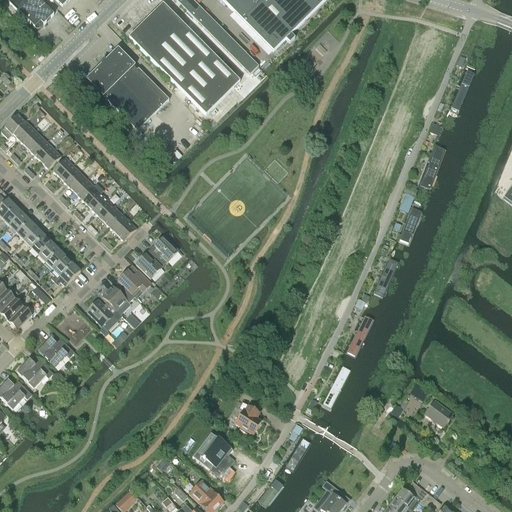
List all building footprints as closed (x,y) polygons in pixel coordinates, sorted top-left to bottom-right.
[(36,0),(13,0),(9,4),(36,31),(39,32),(54,17),(36,0)] [(53,0),(62,9),(70,0),(53,0)] [(190,0),(173,0),(249,77),(258,68),(190,0)] [(219,0),(273,54),(285,41),(289,45),(294,40),(290,36),(326,0),(219,0)] [(162,6),(128,39),(205,117),(239,84),(162,6)] [(100,66),(86,81),(137,133),(168,102),(117,50),(105,62),(101,61),(100,66)] [(473,79),(463,75),(447,114),(457,118),(473,79)] [(12,137),(24,125),(17,117),(0,133),(0,134),(7,142),(12,137)] [(19,144),(32,131),(25,124),(24,125),(12,137),(19,144)] [(26,151),(39,138),(32,131),(19,144),(26,151)] [(151,148),(154,145),(140,131),(137,133),(151,148)] [(33,158),(46,145),(39,138),(26,151),(33,158)] [(40,165),(53,152),(46,145),(33,158),(40,165)] [(435,148),(420,188),(431,192),(447,152),(435,148)] [(53,152),(40,165),(48,172),(60,160),(53,152)] [(59,181),(71,169),(64,161),(51,174),(59,181)] [(66,188),(78,176),(71,169),(59,181),(66,188)] [(73,195),(85,183),(78,176),(66,188),(73,195)] [(80,202),(93,190),(85,183),(73,195),(80,202)] [(93,190),(80,202),(87,209),(100,197),(103,193),(96,186),(93,190)] [(511,186),(503,199),(511,206),(511,186)] [(94,216),(107,204),(100,197),(87,209),(94,216)] [(0,219),(2,221),(15,209),(7,201),(0,208),(0,219)] [(101,223),(114,211),(107,204),(94,216),(101,223)] [(9,229),(22,216),(15,209),(2,221),(9,229)] [(109,231),(121,218),(114,211),(101,223),(109,231)] [(422,215),(412,211),(400,242),(410,246),(422,215)] [(16,236),(29,223),(22,216),(9,229),(16,236)] [(116,238),(128,225),(121,218),(109,231),(116,238)] [(23,243),(36,230),(29,223),(16,236),(23,243)] [(128,225),(116,238),(123,245),(136,232),(128,225)] [(31,250),(44,238),(36,230),(23,243),(31,250)] [(38,257),(51,245),(44,238),(31,250),(38,257)] [(148,252),(164,268),(178,254),(163,239),(154,248),(153,247),(148,252)] [(45,265),(58,252),(51,245),(38,257),(45,265)] [(52,272),(65,259),(58,252),(45,265),(52,272)] [(150,282),(164,268),(148,252),(144,257),(135,267),(150,282)] [(54,284),(59,279),(60,279),(72,266),(65,259),(52,272),(50,275),(54,279),(51,282),(54,284)] [(400,266),(389,262),(374,296),(385,301),(400,266)] [(64,289),(67,286),(80,274),(72,266),(60,279),(59,279),(54,284),(57,288),(60,285),(64,289)] [(127,273),(117,283),(121,287),(125,292),(131,297),(133,300),(134,299),(136,301),(142,295),(150,287),(140,277),(135,282),(127,273)] [(106,292),(101,297),(102,298),(101,299),(108,306),(116,314),(125,304),(128,306),(134,300),(133,300),(131,297),(125,292),(121,287),(116,291),(117,292),(115,294),(114,293),(111,289),(107,293),(106,292)] [(0,314),(15,300),(6,292),(0,297),(0,314)] [(45,308),(49,304),(50,304),(39,292),(34,297),(45,308)] [(370,295),(364,292),(360,300),(368,304),(369,302),(368,301),(370,295)] [(23,308),(19,304),(15,300),(0,314),(0,316),(7,324),(23,308)] [(97,303),(86,313),(102,329),(98,333),(105,340),(109,336),(106,333),(116,324),(121,319),(116,314),(108,306),(104,310),(97,303)] [(23,308),(7,324),(16,333),(32,317),(23,308)] [(373,324),(364,320),(347,355),(356,359),(373,324)] [(58,349),(50,341),(38,353),(54,370),(66,358),(69,361),(74,356),(63,345),(58,349)] [(37,370),(29,362),(17,374),(34,391),(45,379),(48,381),(53,377),(42,365),(37,370)] [(351,376),(340,370),(320,408),(330,414),(351,376)] [(16,391),(8,383),(0,390),(0,399),(13,412),(24,400),(27,403),(32,398),(21,386),(16,391)] [(223,384),(216,395),(223,399),(231,388),(223,384)] [(414,386),(409,396),(423,404),(429,394),(414,386)] [(453,416),(434,403),(424,416),(442,430),(453,416)] [(396,407),(391,415),(395,417),(399,420),(404,412),(396,407)] [(247,434),(253,437),(261,424),(257,422),(256,419),(259,415),(249,409),(245,415),(242,413),(235,427),(240,430),(239,432),(246,436),(247,434)] [(211,435),(196,454),(208,464),(205,467),(209,471),(209,472),(220,481),(234,463),(228,458),(232,452),(211,435)] [(301,441),(286,468),(294,473),(310,446),(301,441)] [(164,459),(171,465),(176,459),(169,453),(164,459)] [(154,467),(160,472),(168,464),(162,459),(154,467)] [(284,489),(275,482),(259,503),(267,509),(284,489)] [(201,483),(195,490),(217,510),(223,504),(201,483)] [(332,497),(320,511),(340,511),(345,506),(349,501),(333,489),(326,483),(322,489),(329,494),(332,497)] [(410,497),(417,487),(412,484),(405,493),(410,497)] [(415,500),(422,491),(417,487),(410,497),(415,500)] [(183,504),(187,500),(188,499),(179,490),(174,495),(183,504)] [(195,490),(189,496),(205,511),(215,511),(217,510),(195,490)] [(408,511),(412,511),(419,504),(415,500),(410,497),(405,493),(402,491),(394,501),(408,511)] [(415,500),(419,504),(427,495),(422,491),(415,500)] [(119,511),(125,511),(137,501),(129,493),(115,507),(119,511)] [(424,508),(431,498),(427,495),(419,504),(424,508)] [(429,511),(436,502),(431,498),(424,508),(429,511)] [(162,505),(168,511),(172,511),(177,508),(169,500),(162,505)] [(387,510),(389,511),(408,511),(394,501),(387,510)] [(436,502),(429,511),(436,511),(441,506),(436,502)]
